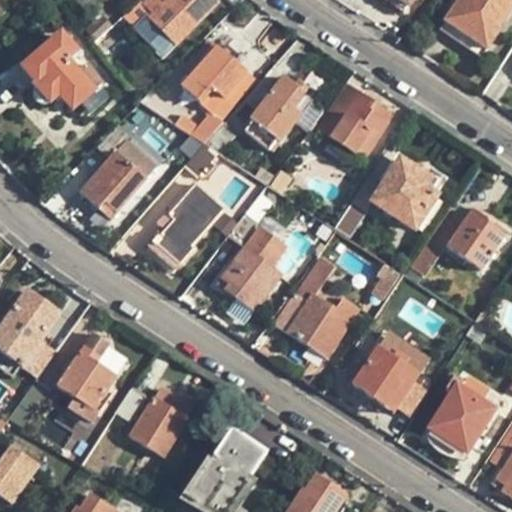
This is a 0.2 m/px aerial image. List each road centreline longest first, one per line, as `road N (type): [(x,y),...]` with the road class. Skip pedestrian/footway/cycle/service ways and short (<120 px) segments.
road 1 (residential): [(463,511),(62,249),(0,191)]
road 2 (residential): [(302,0),(511,140)]
